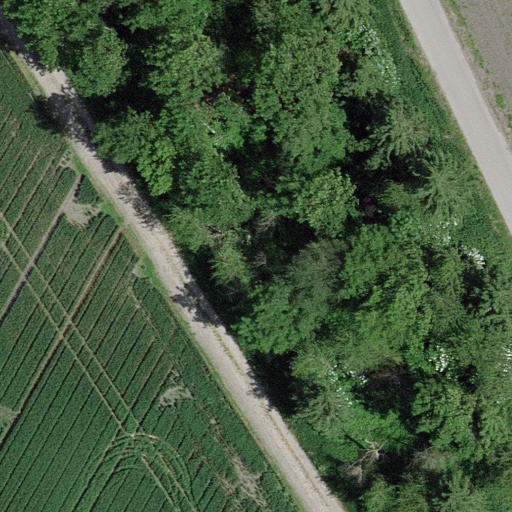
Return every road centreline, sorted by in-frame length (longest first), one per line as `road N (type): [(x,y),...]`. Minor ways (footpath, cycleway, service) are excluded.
road 1 (track): [(333,511),(0,5)]
road 2 (track): [(414,0),(511,206)]
